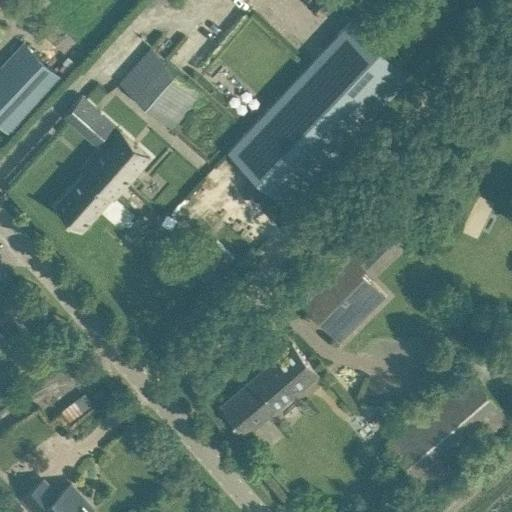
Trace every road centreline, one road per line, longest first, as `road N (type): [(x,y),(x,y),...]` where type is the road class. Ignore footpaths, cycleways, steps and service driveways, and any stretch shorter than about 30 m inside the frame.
road 1 (unknown): [(0,166),(118,31),(145,15),(207,0)]
road 2 (unclassified): [(150,390),(0,216)]
road 3 (unclassified): [(150,390),(299,244)]
road 4 (unclassified): [(260,511),(150,390)]
